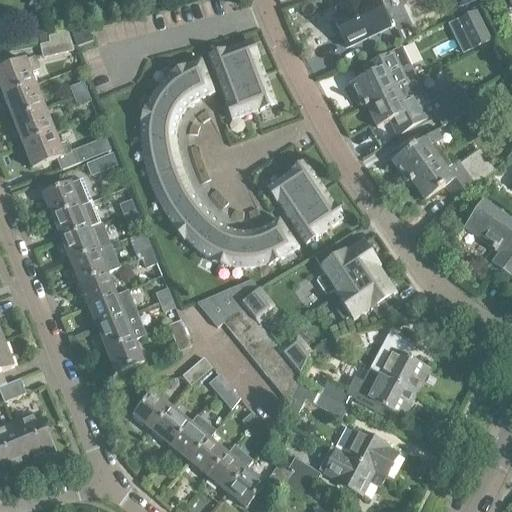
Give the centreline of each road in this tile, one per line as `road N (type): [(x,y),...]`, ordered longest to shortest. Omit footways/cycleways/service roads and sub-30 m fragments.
road 1 (residential): [(511,339),(458,309),(412,261),(323,121),(262,0)]
road 2 (residential): [(109,484),(0,211)]
